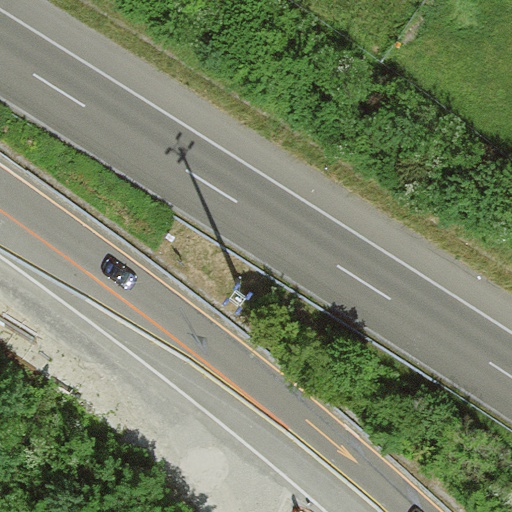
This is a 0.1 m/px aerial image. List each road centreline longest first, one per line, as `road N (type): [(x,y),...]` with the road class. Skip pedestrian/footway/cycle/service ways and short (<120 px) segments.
road 1 (motorway): [(511,377),(0,53)]
road 2 (motorway): [(0,210),(232,387),(373,511)]
